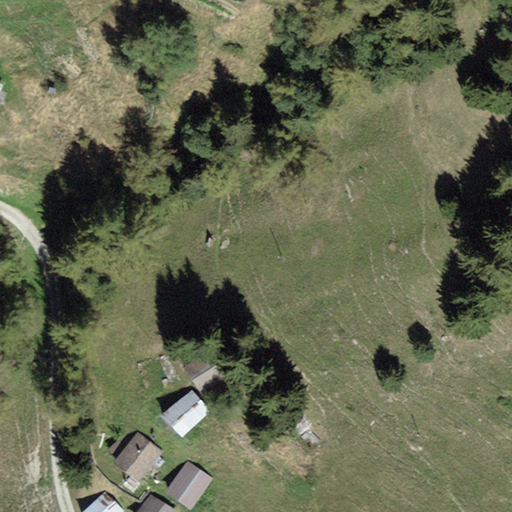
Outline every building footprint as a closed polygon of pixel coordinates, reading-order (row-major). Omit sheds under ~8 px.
[(186,368),(202,393),(228,377),(211,351),(186,368)] [(161,418),(181,439),(210,412),(191,391),(161,418)] [(138,480),(159,450),(136,435),(116,464),(138,480)] [(189,511),(208,480),(184,465),(165,497),(189,511)] [(122,511),(105,492),(81,511),(122,511)] [(172,511),(147,497),(137,511),(172,511)]
